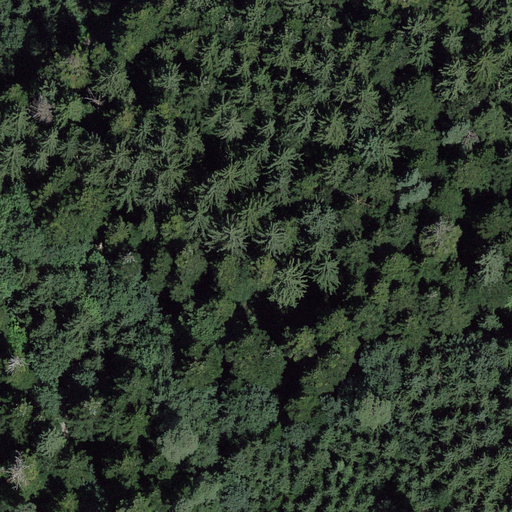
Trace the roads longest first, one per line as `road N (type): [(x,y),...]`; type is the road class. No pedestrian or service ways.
road 1 (track): [(0,313),(101,511)]
road 2 (track): [(182,0),(0,107)]
